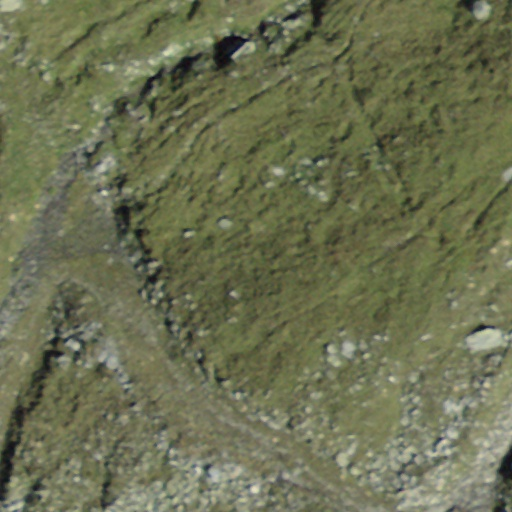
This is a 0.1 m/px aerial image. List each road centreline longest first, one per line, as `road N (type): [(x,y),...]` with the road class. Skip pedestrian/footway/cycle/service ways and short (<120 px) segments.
road 1 (track): [(0,375),(41,256),(319,511)]
road 2 (track): [(403,511),(511,360)]
